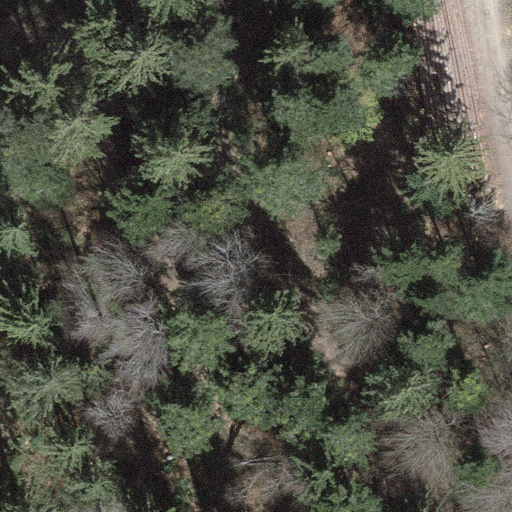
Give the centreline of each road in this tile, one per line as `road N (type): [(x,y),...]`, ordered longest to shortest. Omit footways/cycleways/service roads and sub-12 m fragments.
road 1 (track): [(448,511),(244,210),(222,146),(221,69),(240,0)]
road 2 (track): [(511,131),(489,0)]
